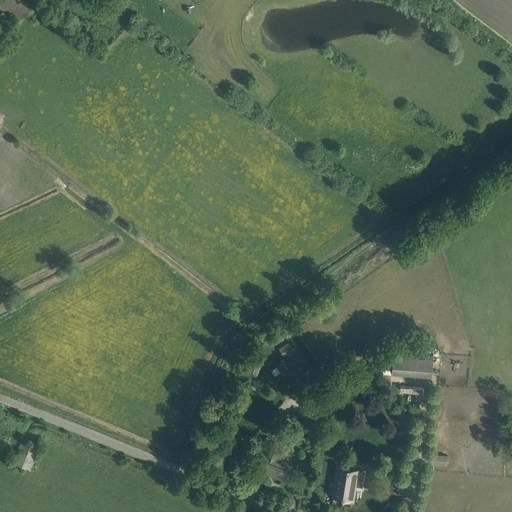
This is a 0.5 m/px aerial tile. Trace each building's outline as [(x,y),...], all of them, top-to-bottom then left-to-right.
[(289,342),(284,345),(289,354),(294,350),(289,342)] [(430,376),(432,355),(391,352),(389,373),(430,376)] [(261,391),(263,382),(247,378),(245,387),(261,391)] [(292,414),(280,428),(288,434),(300,420),(292,414)] [(0,443),(6,446),(10,435),(1,432),(0,434),(0,443)] [(38,446),(21,440),(18,449),(12,463),(29,469),(38,446)] [(258,469),(283,479),(288,467),(273,461),(277,453),(269,450),(266,458),(263,457),(258,469)] [(446,466),(446,456),(430,455),(429,465),(446,466)] [(338,467),(333,496),(353,499),(357,470),(338,467)]
